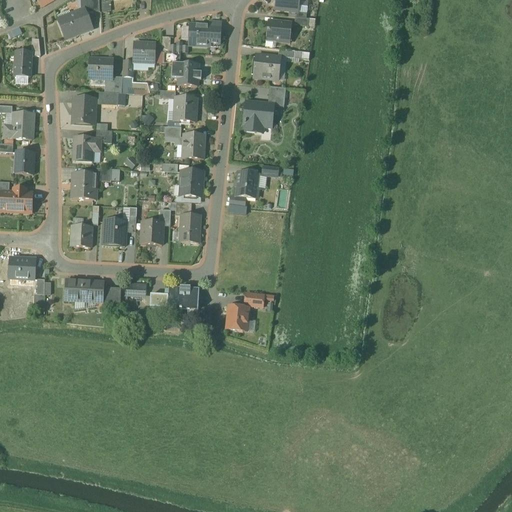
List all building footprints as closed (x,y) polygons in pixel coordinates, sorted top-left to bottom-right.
[(36,0),(42,9),(56,0),(36,0)] [(80,0),(81,13),(85,11),(86,14),(100,14),(99,0),(80,0)] [(276,0),(275,11),(289,13),(298,14),(298,13),(299,0),(276,0)] [(75,16),(71,18),(69,13),(58,17),(59,21),(66,40),(92,30),(86,14),(85,11),(81,13),(74,15),(75,16)] [(305,20),(295,19),(294,27),(308,28),(309,21),(305,20)] [(292,26),(268,23),(266,42),(290,45),(290,44),(289,44),(290,36),(292,26)] [(209,27),(190,26),(189,47),(209,48),(210,46),(220,46),(221,25),(209,24),(209,27)] [(10,40),(24,37),(23,30),(9,33),(10,40)] [(171,39),(162,39),(162,55),(164,55),(170,55),(170,48),(171,39)] [(39,41),(32,41),(31,55),(32,55),(32,58),(41,58),(39,41)] [(156,46),(134,45),(133,64),(155,65),(156,46)] [(295,53),(279,52),(278,59),(294,61),(295,54),(295,53)] [(31,55),(15,54),(14,78),(31,79),(32,58),(32,55),(31,55)] [(310,55),(295,54),(294,61),(309,62),(310,55)] [(281,60),(256,57),(253,80),(278,82),(281,60)] [(113,63),(99,62),(99,61),(90,60),(89,81),(112,82),(113,61),(113,63)] [(133,64),(123,63),(123,79),(132,80),(133,80),(133,64)] [(198,67),(172,65),(171,80),(178,81),(178,88),(197,88),(197,82),(201,82),(201,74),(197,74),(198,67)] [(123,79),(115,79),(114,95),(118,95),(122,95),(123,79)] [(132,85),(132,80),(123,79),(122,95),(143,97),(149,95),(147,86),(132,85)] [(150,88),(152,95),(160,92),(159,85),(150,88)] [(286,91),(270,89),(268,107),(274,107),(274,108),(284,109),(286,91)] [(176,93),(160,93),(160,100),(175,101),(176,93)] [(114,95),(99,94),(99,103),(117,104),(116,108),(117,108),(118,95),(114,95)] [(197,101),(178,100),(177,114),(175,113),(174,123),(195,125),(196,115),(195,115),(196,102),(197,102),(197,101)] [(96,102),(74,101),(72,125),(95,126),(96,102)] [(268,107),(246,104),(245,117),(272,120),(274,108),(274,107),(268,107)] [(12,109),(0,107),(0,114),(12,116),(12,109)] [(33,116),(14,115),(13,129),(6,129),(6,128),(5,128),(5,139),(13,140),(13,141),(32,142),(32,141),(31,141),(31,133),(32,133),(33,132),(31,132),(32,125),(33,126),(33,116)] [(151,127),(154,120),(145,116),(142,123),(151,127)] [(245,127),(244,134),(255,135),(256,128),(271,130),(272,120),(245,117),(244,127),(245,127)] [(181,130),(165,129),(165,139),(181,140),(181,130)] [(94,140),(74,139),(74,150),(75,150),(74,162),(73,162),(73,163),(92,164),(93,151),(100,151),(100,153),(101,153),(101,145),(112,146),(112,133),(97,132),(96,141),(94,141),(94,140)] [(204,138),(184,137),(183,161),(203,162),(204,138)] [(13,147),(0,145),(0,154),(13,155),(13,147)] [(34,155),(16,154),(15,176),(33,177),(34,155)] [(127,164),(134,170),(139,165),(132,158),(127,164)] [(178,167),(162,166),(162,174),(181,175),(177,174),(178,167)] [(278,170),(263,169),(262,177),(262,178),(277,179),(278,170)] [(112,171),(96,170),(95,178),(102,178),(102,183),(111,184),(112,171)] [(114,171),(114,183),(122,183),(122,171),(114,171)] [(203,174),(182,173),(181,175),(180,190),(182,191),(181,198),(180,198),(201,200),(201,199),(202,185),(203,174)] [(92,176),(73,175),(72,201),(96,202),(96,192),(92,192),(92,176)] [(262,177),(238,175),(236,199),(247,200),(247,197),(258,198),(259,187),(257,186),(258,178),(262,178),(262,177)] [(32,196),(8,195),(7,214),(31,215),(32,196)] [(192,205),(176,205),(176,212),(182,212),(182,217),(191,218),(192,205)] [(171,213),(160,212),(160,225),(163,225),(163,228),(170,229),(171,213)] [(191,218),(182,217),(180,245),(199,246),(200,218),(191,218)] [(136,219),(129,219),(128,235),(136,235),(136,219)] [(126,223),(105,222),(103,248),(125,249),(126,235),(126,223)] [(160,225),(142,224),(141,247),(162,248),(163,228),(163,225),(160,225)] [(92,229),(72,228),(72,238),(74,239),(74,249),(91,250),(92,229)] [(35,263),(21,262),(21,261),(10,260),(9,281),(34,282),(35,262),(35,263)] [(86,284),(66,283),(65,303),(95,304),(95,303),(103,303),(104,291),(104,285),(103,285),(103,286),(86,285),(86,284)] [(146,288),(126,288),(126,298),(145,299),(146,288)] [(190,289),(180,289),(180,290),(169,289),(168,298),(168,308),(168,309),(168,308),(180,309),(179,312),(182,312),(188,312),(187,318),(198,318),(199,291),(190,290),(190,289)] [(121,292),(104,291),(103,303),(109,303),(109,307),(121,306),(121,292)] [(264,298),(246,296),(245,308),(263,310),(264,302),(264,298)] [(168,298),(151,297),(150,310),(163,311),(163,308),(168,308),(168,298)] [(249,311),(229,309),(226,331),(237,333),(239,334),(243,335),(244,333),(246,334),(249,311)]
